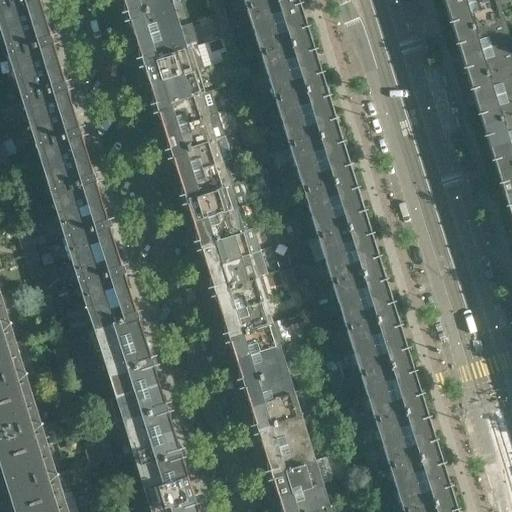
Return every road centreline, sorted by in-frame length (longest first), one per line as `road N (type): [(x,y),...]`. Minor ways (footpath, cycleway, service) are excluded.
road 1 (residential): [(83,0),(241,511)]
road 2 (tertiary): [(349,0),(506,511)]
road 3 (tertiary): [(511,359),(391,0)]
